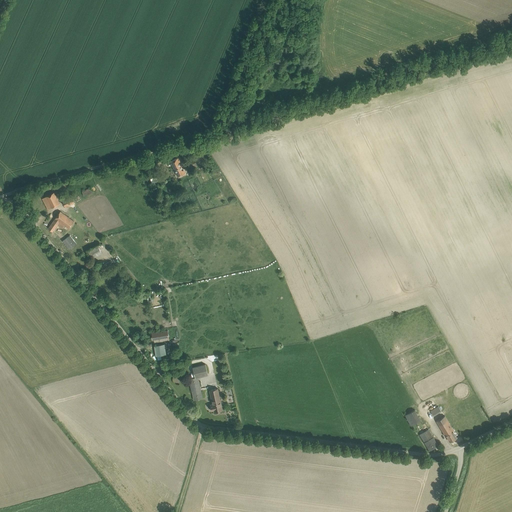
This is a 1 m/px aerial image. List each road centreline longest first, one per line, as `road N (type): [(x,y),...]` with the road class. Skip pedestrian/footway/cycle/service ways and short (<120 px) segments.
road 1 (unclassified): [(462,446),(429,454),(198,422),(14,202),(0,197)]
road 2 (track): [(6,195),(152,152)]
